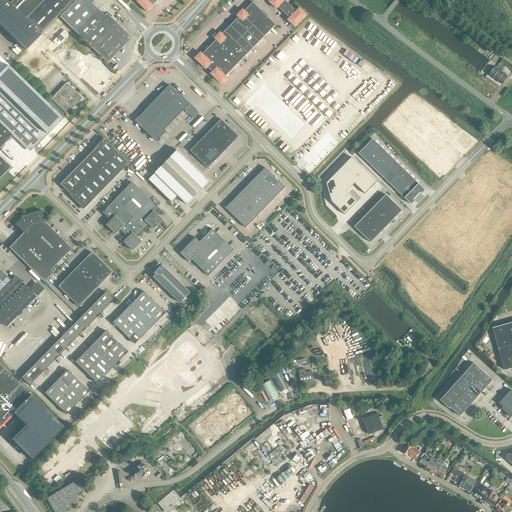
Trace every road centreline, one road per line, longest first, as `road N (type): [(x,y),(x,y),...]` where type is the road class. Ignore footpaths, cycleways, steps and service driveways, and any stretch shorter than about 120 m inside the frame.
road 1 (unclassified): [(509,122),(366,263),(320,223),(299,177),(262,142)]
road 2 (tertiary): [(149,52),(0,206)]
road 3 (track): [(422,417),(422,390),(511,265)]
road 4 (unclassified): [(137,271),(262,142)]
road 5 (tertiary): [(34,179),(155,57)]
road 6 (unclassified): [(509,122),(382,21)]
road 7 (unknown): [(212,193),(246,229),(282,202),(287,185),(247,158)]
road 8 (unclassified): [(144,454),(171,486),(264,414)]
road 9 (unclassified): [(264,414),(302,395),(411,391)]
road 10 (tertiary): [(511,441),(481,441),(422,417),(388,446)]
road 11 (unclassified): [(34,179),(137,271)]
road 12 (unknown): [(174,254),(211,219),(236,251),(205,285)]
